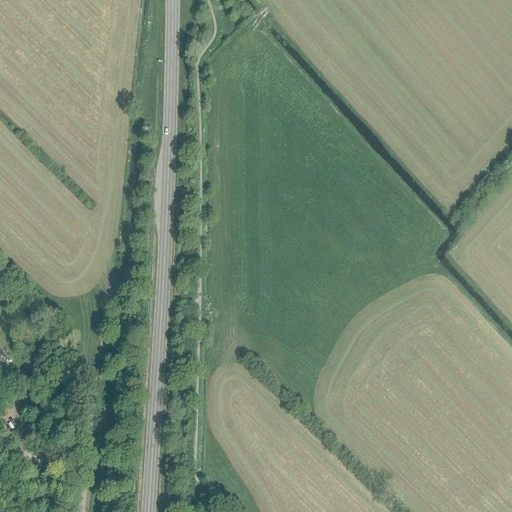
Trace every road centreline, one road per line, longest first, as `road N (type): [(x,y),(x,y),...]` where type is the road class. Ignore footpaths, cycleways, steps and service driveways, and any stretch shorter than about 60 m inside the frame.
road 1 (primary): [(149,511),(171,0)]
road 2 (unclassified): [(79,511),(92,388)]
